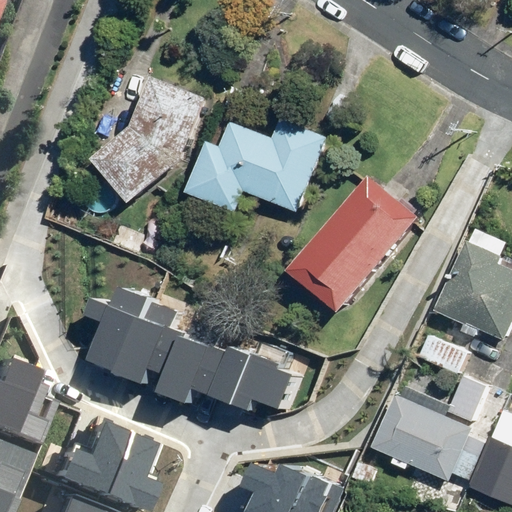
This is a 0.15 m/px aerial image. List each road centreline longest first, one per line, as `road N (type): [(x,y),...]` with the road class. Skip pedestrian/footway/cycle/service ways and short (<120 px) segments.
road 1 (residential): [(213,434),(285,431),(316,422),(344,401),(511,107)]
road 2 (residential): [(120,0),(30,242),(27,279)]
road 3 (residential): [(27,279),(78,381),(213,434)]
road 4 (residential): [(511,87),(371,0)]
